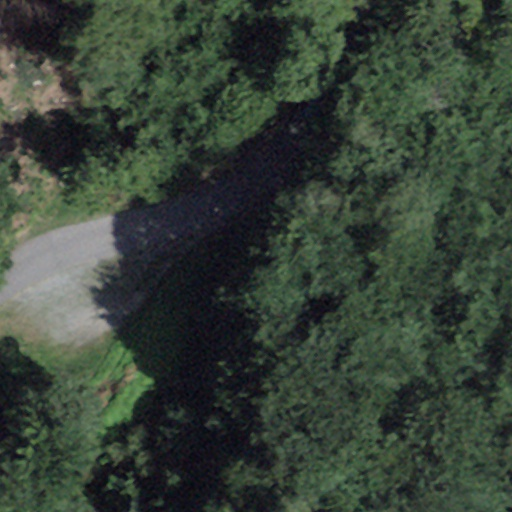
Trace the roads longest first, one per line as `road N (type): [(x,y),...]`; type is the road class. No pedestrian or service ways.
road 1 (residential): [(177,220),(307,165),(345,103),(379,0)]
road 2 (unclassified): [(177,220),(51,259),(0,290)]
